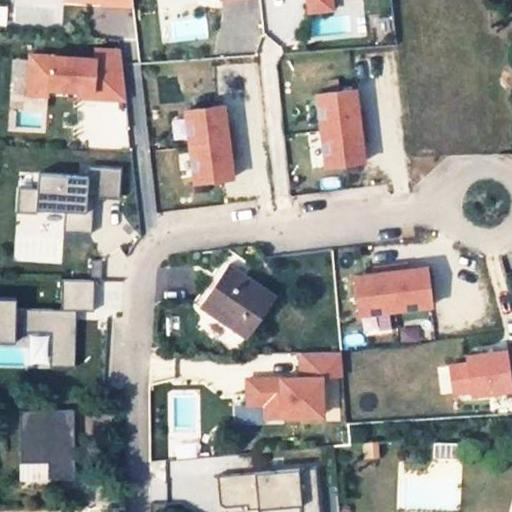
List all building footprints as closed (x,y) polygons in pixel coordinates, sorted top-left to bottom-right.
[(307,0),(308,12),(332,9),(331,0),(307,0)] [(96,58),(31,54),(29,93),(48,95),(49,88),(79,90),(94,91),(93,98),(110,99),(126,100),(121,50),(96,48),(96,58)] [(363,161),(360,136),(365,135),(362,114),(357,115),(354,89),(316,94),(326,166),(363,161)] [(233,176),(230,157),(235,156),(231,126),(226,126),(224,105),(185,111),(195,181),(233,176)] [(38,188),(19,187),(18,212),(38,213),(38,208),(66,210),(64,231),(92,233),(94,211),(87,211),(88,197),(95,197),(120,199),(122,168),(89,166),(88,176),(39,173),(38,188)] [(276,296),(227,263),(199,306),(247,338),(276,296)] [(425,266),(405,269),(404,264),(373,268),(374,273),(353,276),(358,313),(430,304),(425,266)] [(62,278),(62,309),(76,309),(94,310),(94,279),(62,278)] [(17,297),(0,296),(0,340),(16,341),(16,331),(51,331),(50,365),(75,366),(76,319),(52,318),(52,309),(16,307),(17,297)] [(62,309),(52,309),(52,318),(76,319),(76,309),(62,309)] [(466,362),(449,364),(452,391),(470,389),(471,393),(510,387),(510,385),(511,384),(511,350),(505,351),(504,349),(465,354),(466,362)] [(300,376),(247,377),(247,403),(264,402),(265,415),(321,413),(320,372),(342,371),(340,350),(300,351),(300,376)] [(74,408),(20,409),(20,461),(48,461),(48,477),(75,477),(74,408)] [(48,461),(20,461),(21,477),(48,477),(48,461)] [(319,511),(315,465),(217,474),(219,502),(224,505),(246,503),(247,507),(259,506),(301,503),(301,511),(319,511)] [(301,511),(301,503),(259,506),(259,511),(301,511)]
